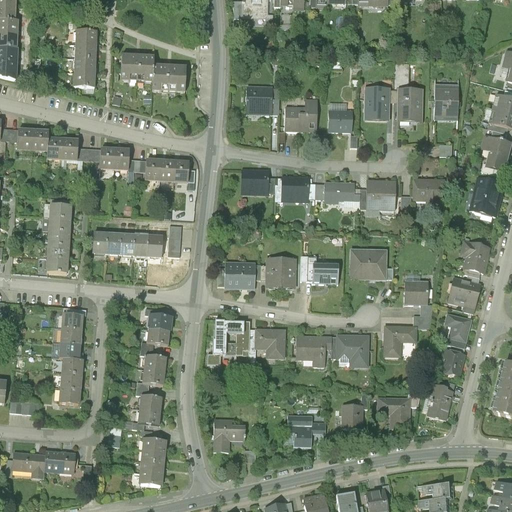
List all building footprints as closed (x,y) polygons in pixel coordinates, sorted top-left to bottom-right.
[(267,0),(243,0),(243,3),(243,20),(268,20),(267,0)] [(303,0),(279,0),(279,7),(292,7),(292,12),(304,12),(303,0)] [(346,0),(315,0),(315,9),(315,10),(346,10),(346,5),(346,0)] [(243,20),(243,3),(232,3),(232,20),(243,20)] [(0,19),(14,20),(14,5),(0,4),(0,19)] [(0,31),(16,33),(17,20),(14,20),(0,19),(0,31)] [(95,45),(96,31),(74,30),(73,44),(95,45)] [(0,45),(15,47),(16,33),(0,31),(0,45)] [(95,59),(95,45),(73,44),(73,59),(95,59)] [(0,45),(0,62),(15,63),(15,47),(0,45)] [(507,82),(511,82),(511,53),(506,52),(502,68),(509,70),(507,82)] [(151,81),(151,65),(152,56),(120,55),(119,80),(151,81)] [(94,74),(95,59),(73,59),(72,73),(94,74)] [(15,63),(0,62),(0,77),(14,81),(15,63)] [(150,91),(183,92),(184,66),(151,65),(151,81),(150,91)] [(94,88),(94,74),(72,73),(72,87),(94,88)] [(434,122),(457,122),(458,86),(434,85),(434,122)] [(272,88),(246,87),(245,116),(271,117),(272,90),(272,88)] [(389,89),(363,88),(362,122),(388,122),(389,104),(389,92),(389,89)] [(396,123),(422,124),(423,89),(397,89),(397,92),(397,105),(396,123)] [(511,98),(496,95),(493,109),(511,113),(511,98)] [(284,133),(316,133),(316,101),(305,101),(305,114),(299,114),(299,108),(284,108),(284,133)] [(511,113),(493,109),(489,125),(509,129),(511,130),(511,113)] [(352,112),(328,111),(327,134),(351,135),(352,112)] [(509,129),(489,125),(488,130),(493,131),(491,138),(506,141),(509,129)] [(31,130),(15,129),(15,131),(15,143),(14,151),(30,152),(31,130)] [(15,131),(0,130),(0,142),(15,143),(15,131)] [(46,130),(31,130),(30,152),(45,153),(46,138),(46,130)] [(485,169),(506,173),(511,145),(511,142),(506,141),(491,138),(484,136),(481,150),(489,152),(486,166),(485,169)] [(62,138),(46,138),(45,153),(45,160),(61,161),(62,138)] [(77,139),(62,138),(61,161),(76,162),(76,150),(77,139)] [(452,147),(439,146),(439,159),(451,160),(452,147)] [(114,148),(99,147),(99,151),(98,163),(98,170),(113,171),(114,148)] [(129,149),(114,148),(113,171),(127,172),(128,161),(129,149)] [(98,163),(99,151),(76,150),(76,162),(98,163)] [(158,160),(145,159),(145,162),(144,173),(144,182),(157,183),(158,160)] [(174,161),(158,160),(157,183),(172,183),(174,161)] [(128,161),(127,172),(144,173),(145,162),(128,161)] [(187,162),(174,161),(172,183),(186,184),(187,162)] [(485,169),(486,166),(483,165),(481,174),(504,180),(506,173),(485,169)] [(269,180),(269,171),(241,171),(240,198),(268,198),(268,195),(269,180)] [(309,178),(281,177),(281,180),(281,204),(308,205),(308,201),(309,186),(309,178)] [(497,219),(505,186),(477,178),(468,211),(497,219)] [(281,204),(281,180),(269,180),(268,195),(274,195),(274,204),(281,204)] [(444,181),(412,180),(412,198),(412,202),(427,203),(427,208),(436,208),(437,203),(444,203),(444,181)] [(395,182),(365,181),(365,191),(365,211),(394,212),(395,182)] [(354,184),(324,183),(324,186),(324,201),(324,203),(354,203),(354,191),(354,184)] [(324,201),(324,186),(309,186),(308,201),(324,201)] [(365,211),(365,191),(354,191),(354,203),(359,204),(359,211),(365,211)] [(412,202),(412,198),(400,198),(400,212),(411,212),(412,202)] [(69,219),(70,205),(48,204),(47,218),(69,219)] [(69,233),(69,219),(47,218),(46,231),(69,233)] [(167,260),(179,260),(181,230),(169,229),(167,260)] [(68,246),(69,233),(46,231),(45,245),(68,246)] [(105,234),(91,233),(90,255),(104,256),(105,234)] [(119,234),(105,234),(104,256),(118,257),(119,234)] [(133,235),(119,234),(118,257),(132,258),(133,235)] [(147,236),(133,235),(132,258),(146,258),(147,236)] [(161,237),(147,236),(146,258),(160,259),(161,237)] [(485,276),(491,248),(463,241),(459,257),(464,259),(462,270),(464,271),(481,275),(485,276)] [(67,260),(68,246),(45,245),(44,259),(67,260)] [(349,281),(386,282),(386,270),(386,251),(349,251),(349,281)] [(311,266),(316,266),(316,258),(300,258),(300,284),(311,284),(311,266)] [(66,274),(67,260),(44,259),(43,272),(66,274)] [(295,259),(265,259),(265,267),(264,282),(264,290),(295,291),(295,259)] [(255,266),(255,265),(224,264),(224,271),(224,290),(254,290),(254,282),(255,266)] [(265,267),(255,266),(254,282),(264,282),(265,267)] [(311,287),(338,287),(338,266),(316,266),(311,266),(311,284),(311,287)] [(481,275),(464,271),(463,276),(467,277),(466,281),(478,284),(481,275)] [(466,281),(453,278),(446,304),(464,309),(475,311),(482,285),(478,284),(466,281)] [(420,307),(427,307),(427,282),(404,282),(404,307),(420,307)] [(433,307),(427,307),(420,307),(420,318),(412,318),(413,327),(416,327),(416,331),(429,331),(433,307)] [(63,310),(62,316),(81,318),(85,318),(85,312),(63,310)] [(472,321),(446,315),(443,327),(450,329),(447,340),(466,344),(472,321)] [(79,333),(81,318),(62,316),(59,316),(58,331),(79,333)] [(146,331),(168,333),(170,320),(156,319),(148,318),(146,331)] [(249,332),(249,323),(214,323),(213,342),(211,342),(211,357),(242,358),(242,353),(248,353),(249,353),(249,332)] [(413,327),(383,327),(383,359),(401,360),(401,345),(416,345),(416,331),(416,327),(413,327)] [(78,348),(79,333),(58,331),(57,347),(78,348)] [(153,346),(167,347),(168,333),(146,331),(145,345),(153,346)] [(284,361),(285,331),(254,331),(254,332),(254,352),(255,352),(265,352),(265,361),(284,361)] [(368,370),(369,336),(335,336),(335,339),(335,361),(335,362),(348,362),(348,369),(368,370)] [(325,338),(296,337),(295,363),(311,363),(311,369),(324,369),(325,352),(325,339),(325,338)] [(466,344),(447,340),(440,338),(439,345),(450,347),(448,352),(463,356),(466,344)] [(335,339),(325,339),(325,352),(330,352),(330,361),(335,361),(335,339)] [(143,358),(151,358),(153,346),(145,345),(141,345),(139,357),(143,358)] [(77,364),(78,348),(57,347),(56,362),(60,362),(77,364)] [(460,379),(466,357),(463,356),(448,352),(442,351),(439,365),(440,376),(447,378),(452,377),(460,379)] [(142,371),(164,373),(165,360),(151,358),(143,358),(142,371)] [(511,362),(505,361),(492,413),(511,417),(511,362)] [(80,380),(81,364),(77,364),(60,362),(58,378),(80,380)] [(142,371),(141,385),(148,386),(162,387),(164,373),(142,371)] [(78,395),(80,380),(58,378),(57,393),(78,395)] [(447,392),(453,393),(455,386),(431,380),(430,386),(431,386),(447,390),(447,392)] [(139,398),(147,398),(148,386),(141,385),(136,385),(135,397),(139,398)] [(426,417),(446,422),(453,393),(447,392),(447,390),(431,386),(427,402),(428,408),(426,417)] [(77,410),(78,395),(57,393),(56,409),(77,410)] [(408,396),(408,400),(410,400),(410,409),(418,409),(420,396),(408,396)] [(147,398),(139,398),(137,411),(159,413),(160,400),(147,398)] [(410,409),(410,400),(408,400),(377,400),(376,417),(389,417),(389,431),(409,432),(410,409)] [(39,406),(10,403),(9,415),(38,418),(39,406)] [(340,431),(362,431),(362,429),(362,411),(362,407),(341,407),(340,431)] [(158,428),(159,413),(137,411),(136,425),(146,426),(158,428)] [(311,418),(287,417),(286,443),(293,443),(293,450),(310,450),(310,437),(311,424),(311,418)] [(213,421),(212,455),(228,455),(229,443),(244,444),(244,427),(231,427),(231,422),(213,421)] [(325,424),(311,424),(310,437),(325,438),(325,424)] [(107,449),(119,450),(121,430),(109,429),(107,449)] [(141,440),(140,451),(164,454),(165,442),(141,440)] [(140,451),(139,463),(163,466),(164,454),(140,451)] [(243,465),(255,465),(255,453),(243,452),(243,465)] [(44,453),(44,456),(42,474),(73,477),(74,455),(44,453)] [(44,456),(12,454),(11,463),(11,473),(30,474),(30,481),(42,482),(42,474),(44,456)] [(11,473),(11,463),(3,462),(2,479),(11,479),(11,473)] [(139,463),(137,475),(162,477),(162,471),(163,466),(139,463)] [(89,469),(81,468),(79,486),(87,486),(89,469)] [(137,475),(136,487),(161,489),(162,477),(137,475)] [(503,500),(511,501),(511,487),(497,483),(495,491),(504,494),(503,500)] [(431,495),(431,502),(448,501),(448,502),(453,501),(452,486),(421,488),(421,496),(431,495)] [(381,488),(382,491),(383,491),(385,504),(391,503),(388,487),(381,488)] [(367,511),(387,511),(385,504),(383,491),(382,491),(364,495),(367,511)] [(356,511),(353,494),(334,497),(337,511),(344,511),(347,511),(356,511)] [(303,511),(326,511),(323,496),(301,500),(303,511)] [(511,511),(511,501),(503,500),(493,497),(491,506),(501,508),(499,511),(511,511)] [(449,511),(448,502),(448,501),(431,502),(417,503),(418,511),(428,510),(427,511),(449,511)]
